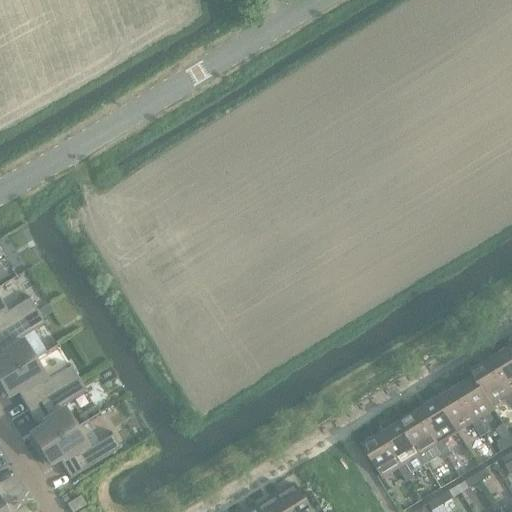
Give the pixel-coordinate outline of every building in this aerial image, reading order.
[(0,333),(37,311),(29,299),(6,313),(0,304),(0,333)] [(48,305),(37,311),(41,318),(52,312),(48,305)] [(37,311),(0,333),(0,380),(34,360),(21,339),(44,325),(45,324),(41,318),(37,311)] [(510,393),(511,392),(511,355),(508,349),(490,361),(510,393)] [(34,360),(0,380),(0,392),(3,397),(6,395),(8,398),(17,392),(28,410),(79,380),(71,367),(70,367),(47,381),(34,360)] [(491,405),(492,404),(506,396),(510,402),(511,401),(511,392),(510,393),(490,361),(471,372),(474,378),(474,377),(491,405)] [(474,377),(474,378),(456,389),(476,421),(480,419),(495,409),(492,404),(491,405),(474,377)] [(79,380),(28,410),(39,428),(30,434),(32,437),(28,439),(36,452),(76,428),(63,407),(86,393),(86,392),(79,380)] [(476,430),(484,426),(480,419),(476,421),(456,389),(437,400),(457,433),(472,424),(476,430)] [(439,444),(443,442),(457,433),(437,400),(419,411),(439,444)] [(401,422),(426,464),(440,455),(439,453),(447,448),(443,442),(439,444),(419,411),(401,422)] [(93,418),(81,423),(89,446),(102,441),(93,418)] [(410,471),(402,475),(407,483),(414,478),(411,473),(426,464),(401,422),(382,434),(402,466),(406,464),(410,471)] [(506,440),(496,445),(500,452),(511,444),(511,438),(511,437),(509,435),(503,424),(498,427),(506,440)] [(484,426),(476,430),(480,437),(488,433),(484,426)] [(76,428),(36,452),(44,465),(48,463),(50,466),(59,460),(70,479),(121,449),(113,435),(112,436),(89,450),(76,429),(76,428)] [(398,469),(402,475),(410,471),(406,464),(402,466),(382,434),(363,445),(383,478),(398,469)] [(439,453),(440,455),(444,460),(451,455),(447,448),(439,453)] [(511,462),(511,452),(502,459),(506,466),(511,462)] [(475,475),(480,482),(490,476),(486,469),(475,475)] [(480,482),(475,475),(465,481),(469,488),(480,482)] [(273,496),(283,511),(309,511),(293,484),(273,496)] [(439,497),(443,504),(453,498),(449,491),(439,497)] [(255,507),(258,511),(283,511),(273,496),(255,507)] [(73,501),(67,505),(71,511),(75,511),(86,506),(80,497),(73,501)]
